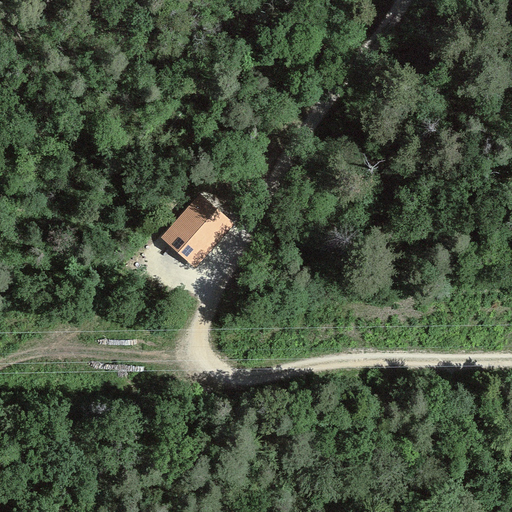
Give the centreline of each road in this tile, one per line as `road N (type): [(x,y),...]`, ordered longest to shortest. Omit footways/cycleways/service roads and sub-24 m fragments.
road 1 (track): [(410,0),(270,195),(202,314),(194,339),(199,362),(224,376),(511,361)]
road 2 (track): [(198,357),(25,358),(0,366)]
